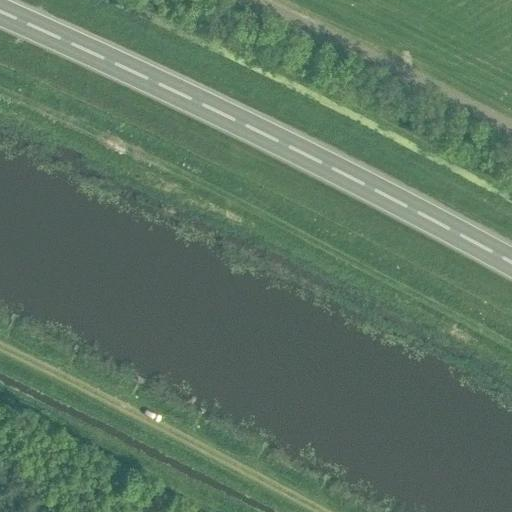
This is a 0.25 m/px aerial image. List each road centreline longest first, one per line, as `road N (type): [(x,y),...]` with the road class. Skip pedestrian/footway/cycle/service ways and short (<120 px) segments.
road 1 (trunk): [(511,262),(0,12)]
road 2 (track): [(0,357),(323,511)]
road 3 (unclassified): [(511,111),(375,38),(282,0)]
